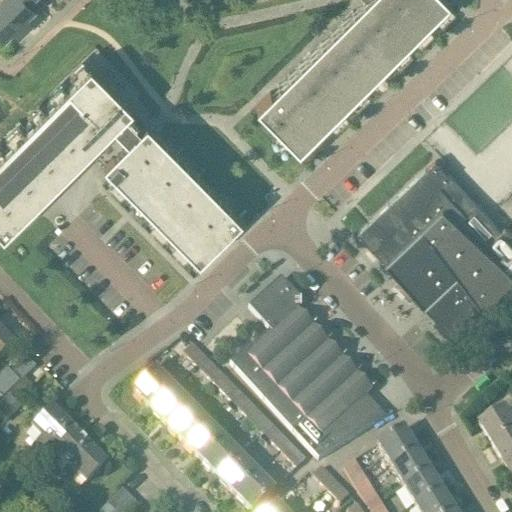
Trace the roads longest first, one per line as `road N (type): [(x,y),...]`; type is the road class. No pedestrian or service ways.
road 1 (residential): [(196,511),(86,396),(279,226)]
road 2 (unclassified): [(433,403),(279,226)]
road 3 (unclassified): [(497,511),(433,403)]
